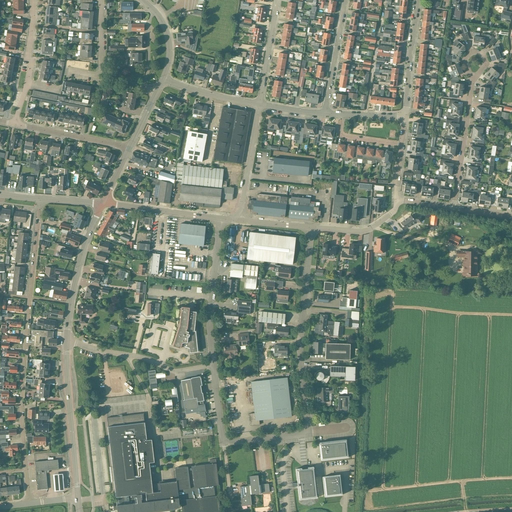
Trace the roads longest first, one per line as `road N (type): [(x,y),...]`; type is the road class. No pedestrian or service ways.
road 1 (residential): [(213,365),(223,443),(308,434),(300,343),(311,227)]
road 2 (residential): [(25,469),(21,396),(40,199)]
road 3 (track): [(357,511),(363,282)]
road 4 (residential): [(66,341),(173,371),(213,365)]
road 5 (residential): [(213,365),(219,218)]
road 6 (unclassified): [(66,341),(84,244),(102,203)]
road 7 (residential): [(453,208),(472,80)]
